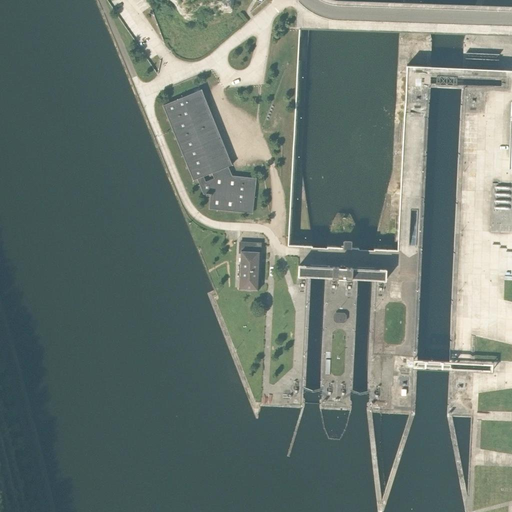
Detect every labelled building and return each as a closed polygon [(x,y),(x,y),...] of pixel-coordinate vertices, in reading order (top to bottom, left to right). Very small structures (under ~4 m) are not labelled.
[(178,98),(162,104),(177,142),(193,180),(197,179),(203,194),(210,195),(208,209),(252,213),(255,178),(231,175),(227,166),(231,165),(201,88),(178,98)] [(271,122),(283,125),(289,106),(276,102),(271,122)] [(240,252),(260,253),(261,242),(239,241),(239,252),(240,252)] [(351,242),(350,241),(344,241),(343,242),(342,249),(343,250),(350,250),(351,249),(351,242)] [(260,253),(240,252),(239,269),(260,270),(260,253)] [(298,265),(297,276),(310,277),(325,278),(331,278),(345,279),(357,279),(385,281),(385,269),(374,269),(372,269),(365,268),(358,268),(355,268),(352,268),(331,267),(327,266),(318,266),(310,266),(309,265),(298,265)] [(260,270),(239,269),(238,289),(257,290),(261,288),(261,278),(260,278),(260,270)] [(333,314),(332,319),(335,322),(343,322),(346,320),(346,315),(344,312),(335,312),(333,314)]
